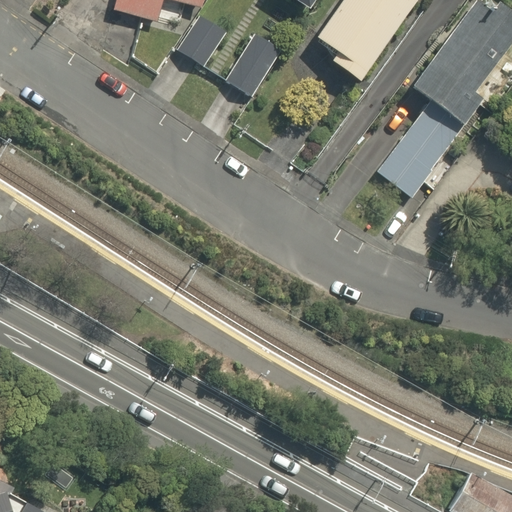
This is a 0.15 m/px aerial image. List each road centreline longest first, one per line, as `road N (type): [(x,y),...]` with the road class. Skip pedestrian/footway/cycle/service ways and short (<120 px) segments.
road 1 (residential): [(511,312),(465,302),(237,194),(0,40)]
road 2 (secondary): [(353,511),(0,319)]
